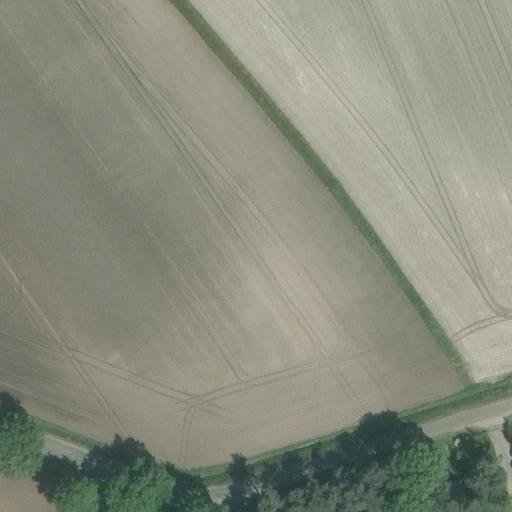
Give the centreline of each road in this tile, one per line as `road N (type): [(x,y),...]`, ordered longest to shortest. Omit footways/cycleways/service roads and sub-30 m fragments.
road 1 (unclassified): [(193,504),(511,407)]
road 2 (unclassified): [(119,476),(0,427)]
